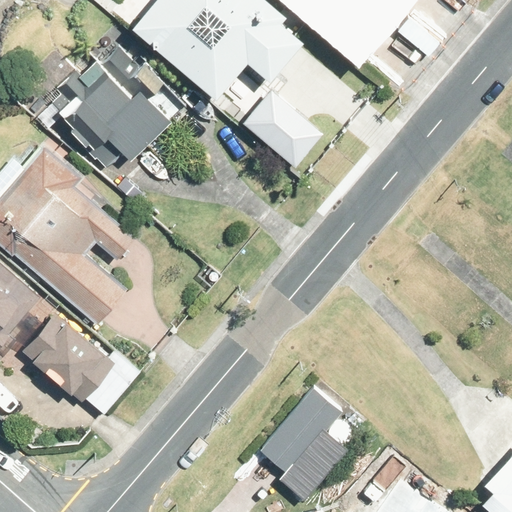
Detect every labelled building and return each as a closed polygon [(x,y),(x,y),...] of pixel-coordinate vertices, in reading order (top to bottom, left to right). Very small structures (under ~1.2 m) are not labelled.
[(155,0),(134,26),(218,98),(249,62),(272,82),(306,41),(283,23),(287,18),(267,0),(155,0)] [(396,0),(294,0),(354,51),(396,0)] [(77,70),(58,88),(63,93),(55,101),(62,109),(61,111),(76,126),(72,130),(87,145),(90,142),(95,146),(91,150),(107,167),(124,150),(132,158),(171,120),(170,119),(187,103),(146,61),(147,59),(142,53),(134,60),(121,46),(102,64),(98,61),(82,75),(77,70)] [(343,64),(334,72),(340,79),(349,70),(343,64)] [(40,96),(32,105),(36,109),(45,100),(40,96)] [(93,200),(96,196),(84,185),(81,190),(75,185),(83,177),(45,144),(26,167),(14,158),(0,173),(0,194),(2,197),(0,198),(0,240),(14,253),(16,251),(98,322),(128,288),(86,253),(98,239),(119,257),(136,237),(93,200)] [(148,184),(127,165),(108,185),(129,204),(148,184)] [(0,355),(1,354),(0,353),(0,341),(9,332),(7,330),(38,295),(0,261),(0,355)] [(57,311),(26,349),(36,357),(35,358),(84,399),(87,395),(107,411),(141,370),(116,349),(110,356),(57,311)] [(314,387),(261,449),(290,473),(342,411),(314,387)] [(511,511),(511,457),(493,477),(501,485),(483,504),(492,511),(511,511)]
